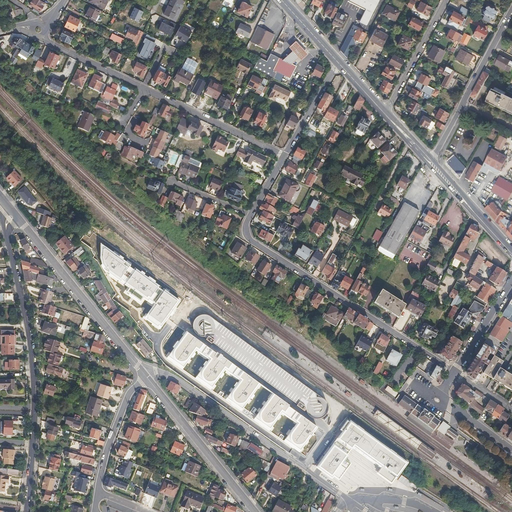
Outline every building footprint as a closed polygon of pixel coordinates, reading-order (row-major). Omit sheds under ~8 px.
[(42,5),(43,2),(41,0),(40,0),(33,0),(31,4),(34,6),(32,10),(38,13),(40,10),(43,5),(42,5)] [(110,1),(110,0),(87,0),(104,9),(108,1),(110,1)] [(185,1),(182,0),(171,0),(164,14),(174,19),(181,4),(183,6),(185,1)] [(366,24),(378,0),(348,0),(365,8),(359,20),(366,24)] [(426,15),(430,6),(421,1),(416,10),(426,15)] [(253,12),(250,11),(252,6),(243,2),(238,12),(247,16),(248,15),(251,16),(253,12)] [(23,9),(13,4),(16,16),(25,14),(23,9)] [(495,14),(497,10),(487,4),(482,14),(484,15),(482,19),(489,23),(491,19),(493,20),(496,14),(495,14)] [(332,18),(336,9),(328,5),(324,13),(327,14),(327,15),(332,18)] [(394,20),(399,11),(387,5),(384,10),(389,13),(388,16),(394,20)] [(461,5),(459,12),(465,15),(468,9),(461,5)] [(95,21),(100,11),(91,6),(86,17),(95,21)] [(460,24),(464,17),(454,11),(450,19),(460,24)] [(343,29),(348,19),(337,13),(332,23),(343,29)] [(74,31),(79,21),(70,16),(64,27),(74,31)] [(423,22),(412,16),(408,24),(419,30),(423,22)] [(468,26),(472,18),(468,16),(464,24),(468,26)] [(482,39),(489,27),(472,18),(468,26),(463,35),(460,41),(466,44),(471,35),(474,34),(482,39)] [(171,36),(175,28),(170,26),(163,22),(159,30),(171,36)] [(252,29),(240,23),(236,31),(248,38),(252,29)] [(192,31),(182,26),(180,30),(176,36),(179,38),(179,39),(182,41),(183,40),(186,42),(192,31)] [(347,58),(355,42),(354,38),(353,37),(358,29),(353,26),(340,50),(347,58)] [(268,49),(275,35),(258,27),(251,41),(268,49)] [(137,44),(140,37),(138,36),(138,35),(139,33),(130,28),(126,37),(134,41),(133,42),(137,44)] [(381,46),(387,35),(375,28),(369,40),(381,46)] [(362,42),(366,34),(358,29),(353,37),(362,42)] [(460,41),(463,35),(450,29),(446,37),(455,42),(455,41),(456,41),(459,43),(460,41)] [(73,36),(63,31),(60,37),(61,38),(61,39),(68,43),(70,40),(73,36)] [(138,35),(138,36),(140,37),(137,44),(136,45),(138,46),(144,33),(140,31),(139,33),(138,35)] [(285,34),(282,32),(276,43),(280,45),(282,46),(288,35),(285,34)] [(124,39),(113,34),(111,38),(122,44),(124,39)] [(413,40),(407,37),(407,35),(405,34),(404,36),(403,35),(402,36),(400,35),(397,40),(399,41),(397,45),(407,50),(408,49),(410,46),(413,40)] [(157,40),(148,35),(146,39),(147,40),(145,44),(143,48),(150,52),(152,50),(153,46),(155,43),(157,40)] [(24,44),(23,43),(24,42),(17,37),(13,44),(11,42),(9,44),(14,47),(15,45),(21,49),(24,44)] [(303,56),(306,53),(294,40),(291,44),(288,46),(293,51),(288,56),(284,59),(292,63),(296,60),(299,58),(300,59),(303,56)] [(27,58),(34,48),(27,44),(26,44),(25,45),(24,44),(21,49),(19,52),(19,53),(27,58)] [(439,62),(445,51),(434,45),(428,56),(439,62)] [(150,52),(143,48),(140,55),(147,59),(150,52)] [(15,58),(19,53),(19,52),(16,49),(11,56),(13,57),(10,61),(12,63),(15,58)] [(468,64),(473,55),(462,49),(456,58),(468,64)] [(184,53),(177,50),(174,55),(181,59),(184,53)] [(117,63),(121,55),(113,51),(112,53),(110,53),(109,56),(110,57),(113,58),(112,61),(117,63)] [(53,68),(59,56),(50,52),(44,64),(53,68)] [(278,56),(271,53),(267,61),(260,57),(254,68),(269,75),(278,56)] [(399,68),(403,60),(393,55),(387,66),(395,70),(396,67),(399,68)] [(289,80),(296,66),(284,59),(278,56),(269,75),(273,78),(277,71),(286,75),(285,77),(289,80)] [(509,72),(511,68),(511,66),(511,61),(501,56),(499,60),(496,58),(493,63),(498,66),(509,72)] [(41,67),(44,61),(39,59),(35,67),(38,68),(40,67),(41,67)] [(240,70),(242,72),(247,74),(252,65),(241,59),(237,68),(240,69),(240,70)] [(142,77),(147,66),(137,62),(133,70),(138,73),(137,74),(142,77)] [(319,77),(323,68),(316,64),(311,75),(312,76),(313,74),(319,77)] [(160,83),(164,74),(167,69),(161,66),(154,80),(158,82),(160,83)] [(390,79),(395,70),(386,66),(382,74),(390,79)] [(193,74),(180,67),(174,79),(179,82),(182,76),(190,80),(193,74)] [(452,77),(454,71),(446,67),(445,69),(443,73),(446,75),(441,84),(451,89),(456,79),(452,77)] [(484,86),(490,76),(493,70),(487,67),(478,85),(483,88),(484,86)] [(81,88),(87,75),(77,71),(71,83),(81,88)] [(427,84),(430,78),(422,73),(415,86),(421,90),(431,95),(434,88),(427,84)] [(166,86),(170,77),(164,74),(160,83),(162,84),(166,86)] [(101,94),(105,86),(105,85),(99,82),(100,78),(94,75),(88,88),(101,94)] [(265,92),(269,85),(266,84),(267,82),(252,75),(248,85),(257,89),(256,91),(261,94),(263,91),(265,92)] [(58,81),(58,80),(57,79),(56,80),(52,78),(48,86),(59,92),(63,84),(58,81)] [(199,97),(205,82),(197,78),(191,93),(199,97)] [(219,94),(223,86),(211,80),(207,87),(214,91),(214,92),(219,94)] [(388,93),(392,85),(384,81),(380,89),(388,93)] [(115,91),(118,86),(112,83),(110,88),(105,86),(101,94),(98,102),(103,105),(117,111),(118,107),(116,103),(111,100),(115,91)] [(287,100),(291,92),(276,84),(269,97),(275,100),(277,95),(287,100)] [(477,100),(482,91),(483,88),(478,85),(471,97),(477,100)] [(421,93),(420,93),(421,92),(420,91),(421,90),(415,86),(414,89),(412,88),(411,90),(411,89),(409,93),(410,93),(409,95),(416,99),(418,95),(420,96),(421,93)] [(511,98),(494,90),(489,102),(498,106),(498,107),(503,109),(504,109),(511,112),(511,98)] [(329,105),(333,98),(325,94),(321,101),(329,105)] [(218,101),(219,101),(218,105),(227,109),(232,101),(222,96),(220,100),(218,99),(218,101)] [(359,111),(364,101),(360,96),(353,108),(359,111)] [(415,114),(420,104),(412,100),(407,110),(415,114)] [(325,112),(329,105),(321,101),(317,108),(325,112)] [(424,113),(430,103),(428,101),(422,112),(424,113)] [(108,110),(102,107),(103,105),(98,102),(96,106),(94,105),(93,108),(102,112),(100,117),(107,120),(109,116),(106,114),(108,110)] [(168,111),(169,109),(162,105),(159,110),(157,114),(164,118),(166,115),(168,116),(170,112),(169,112),(168,111)] [(248,119),(253,110),(245,106),(240,116),(243,118),(243,117),(248,119)] [(268,124),(273,114),(261,108),(255,122),(262,126),(264,122),(268,124)] [(333,122),(338,112),(329,108),(324,117),(333,122)] [(443,121),(448,113),(440,108),(435,117),(443,121)] [(88,134),(94,117),(84,113),(78,130),(88,134)] [(293,127),(298,119),(292,116),(293,114),(292,113),(289,119),(287,124),(293,127)] [(343,127),(348,119),(344,117),(345,115),(342,114),(337,123),(343,127)] [(150,127),(155,117),(152,115),(147,125),(148,126),(150,127)] [(422,124),(427,127),(431,129),(434,122),(430,120),(423,116),(419,123),(422,125),(422,124)] [(356,129),(355,132),(355,134),(360,136),(362,136),(363,133),(364,133),(369,122),(366,121),(365,121),(362,119),(356,129)] [(183,136),(183,135),(187,137),(189,137),(190,134),(196,137),(201,127),(195,124),(195,126),(194,125),(185,121),(181,129),(178,134),(183,136)] [(143,137),(148,126),(147,125),(142,123),(140,128),(139,127),(139,128),(136,127),(134,132),(138,133),(138,135),(143,137)] [(316,140),(319,135),(310,131),(308,135),(316,140)] [(336,140),(339,135),(339,134),(333,131),(329,138),(331,139),(332,138),(336,140)] [(377,149),(385,141),(378,133),(369,141),(377,149)] [(112,148),(116,141),(117,142),(120,137),(116,135),(115,139),(105,134),(101,142),(112,148)] [(123,145),(127,137),(122,134),(120,137),(117,142),(118,143),(123,145)] [(224,152),(229,142),(223,140),(222,139),(222,138),(218,136),(211,150),(216,152),(218,149),(224,152)] [(502,150),(507,140),(500,136),(494,146),(502,150)] [(328,156),(332,148),(328,145),(328,144),(327,143),(322,153),(328,156)] [(378,151),(383,156),(379,160),(384,165),(388,161),(397,153),(387,143),(378,151)] [(143,153),(129,147),(128,149),(125,148),(123,152),(121,151),(120,154),(122,155),(121,157),(130,161),(133,155),(141,158),(143,153)] [(165,155),(167,152),(157,148),(153,158),(157,160),(161,153),(165,155)] [(262,165),(266,157),(249,149),(247,153),(245,152),(245,151),(239,148),(236,155),(242,158),(242,157),(245,158),(243,161),(250,164),(252,160),(262,165)] [(300,162),(305,152),(297,148),(294,155),(293,158),(294,158),(300,162)] [(162,162),(165,156),(165,155),(161,153),(157,160),(162,162)] [(181,166),(185,156),(181,154),(176,164),(181,166)] [(460,179),(465,169),(453,155),(446,163),(460,179)] [(161,170),(163,166),(165,167),(166,166),(169,159),(168,157),(165,156),(162,162),(157,160),(153,158),(150,156),(148,161),(150,164),(152,164),(152,166),(161,170)] [(195,179),(200,169),(199,169),(202,163),(185,156),(181,166),(178,173),(182,175),(183,174),(195,179)] [(320,170),(323,165),(317,161),(313,169),(316,170),(317,169),(320,170)] [(294,174),(298,167),(289,162),(287,166),(288,166),(286,169),(294,174)] [(473,183),(479,172),(482,167),(474,162),(465,179),(473,183)] [(360,178),(361,175),(344,167),(339,176),(350,181),(349,183),(356,187),(359,183),(363,185),(365,180),(360,178)] [(311,187),(316,177),(313,175),(314,174),(311,172),(305,184),(311,187)] [(21,183),(22,182),(15,174),(7,180),(14,189),(21,183)] [(404,190),(409,181),(401,177),(396,185),(404,190)] [(508,197),(511,190),(511,185),(498,177),(490,190),(504,198),(507,200),(508,197)] [(218,192),(222,183),(213,179),(208,187),(218,192)] [(300,188),(300,187),(299,186),(299,185),(287,179),(279,195),(290,201),(295,191),(296,192),(297,192),(298,191),(299,191),(300,190),(300,188)] [(159,195),(162,186),(158,183),(157,184),(150,181),(146,189),(154,192),(159,195)] [(236,201),(239,196),(240,197),(242,193),(240,192),(243,186),(233,182),(232,184),(231,184),(230,186),(231,187),(231,188),(227,186),(223,196),(236,201)] [(39,199),(26,185),(19,192),(28,203),(30,202),(33,205),(39,199)] [(180,206),(183,197),(171,192),(168,199),(176,203),(176,204),(180,206)] [(274,205),(277,198),(268,194),(266,197),(269,199),(267,201),(274,205)] [(163,208),(167,199),(162,197),(159,205),(163,208)] [(500,211),(507,200),(504,198),(500,205),(496,201),(493,201),(484,209),(495,221),(500,211)] [(186,208),(188,209),(187,211),(192,214),(197,203),(190,200),(186,208)] [(312,216),(319,201),(318,201),(318,202),(314,200),(312,204),(311,203),(306,213),(312,216)] [(419,212),(411,207),(404,203),(379,248),(386,252),(394,256),(419,212)] [(209,219),(212,211),(211,211),(213,206),(210,205),(210,206),(205,204),(201,214),(205,216),(205,217),(209,219)] [(276,209),(266,204),(265,206),(262,205),(259,209),(264,211),(269,214),(270,210),(274,212),(276,209)] [(392,211),(382,205),(378,213),(387,219),(392,211)] [(49,219),(51,214),(40,209),(37,214),(44,217),(49,219)] [(356,219),(352,217),(338,210),(333,219),(347,227),(349,224),(353,226),(356,219)] [(226,229),(230,218),(224,216),(225,213),(221,211),(215,224),(226,229)] [(270,223),(273,216),(269,214),(264,211),(260,218),(270,223)] [(511,223),(505,215),(505,214),(500,211),(495,221),(504,230),(507,233),(511,223)] [(433,226),(437,218),(427,213),(423,220),(433,226)] [(298,228),(303,217),(298,215),(297,217),(294,215),(292,218),(296,219),(292,225),(298,228)] [(49,229),(52,221),(49,219),(44,217),(41,226),(49,229)] [(319,235),(324,227),(315,222),(311,231),(319,235)] [(289,237),(293,229),(280,223),(277,230),(289,237)] [(465,251),(463,250),(469,239),(472,241),(475,237),(479,230),(470,225),(458,248),(453,258),(454,258),(460,262),(465,265),(469,257),(464,254),(465,253),(465,251)] [(419,244),(425,233),(415,228),(409,238),(419,244)] [(271,241),(274,236),(274,235),(268,232),(262,229),(259,235),(271,241)] [(378,242),(383,234),(377,231),(372,239),(378,242)] [(448,235),(449,233),(445,231),(444,233),(443,232),(438,241),(450,248),(455,239),(451,237),(448,235)] [(72,246),(63,237),(55,244),(59,249),(63,254),(72,246)] [(31,251),(24,239),(21,241),(27,253),(31,251)] [(240,258),(246,249),(237,243),(231,252),(240,258)] [(120,279),(130,265),(101,244),(100,257),(102,264),(108,272),(120,279)] [(305,262),(312,251),(302,245),(300,249),(299,248),(294,255),(305,262)] [(81,246),(74,252),(78,256),(84,251),(81,246)] [(308,262),(317,267),(323,255),(315,250),(308,262)] [(254,264),(259,257),(250,251),(248,254),(247,253),(246,255),(247,256),(245,259),(254,264)] [(330,265),(336,256),(333,254),(326,263),(330,265)] [(474,277),(483,259),(477,255),(468,273),(469,274),(474,277)] [(48,268),(42,261),(32,258),(31,263),(48,268)] [(38,274),(40,268),(36,267),(36,266),(31,264),(31,263),(21,260),(23,270),(38,274)] [(77,267),(79,264),(77,261),(75,263),(73,260),(71,261),(71,260),(66,264),(72,271),(75,269),(76,271),(77,271),(79,270),(77,267)] [(266,273),(271,265),(263,260),(258,267),(266,273)] [(434,272),(437,266),(429,262),(426,268),(434,272)] [(498,286),(506,273),(492,264),(490,268),(489,269),(494,272),(491,276),(490,275),(489,277),(490,277),(488,280),(498,286)] [(90,273),(84,265),(84,266),(79,270),(77,271),(83,279),(90,273)] [(330,280),(336,271),(326,265),(321,274),(326,277),(330,280)] [(277,283),(281,276),(283,278),(286,272),(275,266),(272,272),(275,273),(271,280),(277,283)] [(53,278),(45,276),(38,274),(23,270),(25,282),(34,280),(51,285),(53,278)] [(158,288),(135,271),(127,283),(150,299),(158,288)] [(494,292),(496,290),(474,277),(469,274),(466,280),(470,282),(468,286),(477,291),(480,286),(483,288),(478,297),(475,295),(472,301),(482,306),(485,307),(486,305),(494,292)] [(339,285),(343,279),(336,275),(330,286),(337,290),(339,285)] [(348,288),(352,281),(345,276),(343,279),(339,285),(346,289),(343,294),(347,297),(348,295),(351,290),(348,288)] [(422,285),(434,292),(433,294),(434,295),(441,282),(437,280),(437,281),(427,276),(422,285)] [(114,305),(99,280),(93,280),(100,291),(97,292),(104,304),(108,310),(111,307),(114,305)] [(356,293),(361,284),(359,282),(356,281),(351,290),(348,295),(351,297),(352,295),(355,297),(357,294),(356,293)] [(370,289),(362,284),(357,293),(365,297),(370,289)] [(311,291),(307,289),(308,288),(303,285),(302,286),(300,285),(294,295),(297,297),(299,294),(303,296),(304,296),(307,298),(311,291)] [(48,305),(52,292),(43,289),(39,302),(45,304),(48,305)] [(405,305),(382,290),(374,302),(390,313),(389,315),(393,317),(394,316),(398,318),(403,308),(405,305)] [(464,297),(457,293),(452,290),(448,297),(458,301),(459,299),(462,300),(464,297)] [(322,297),(319,296),(320,295),(315,292),(314,295),(311,293),(308,300),(314,303),(313,305),(314,306),(317,308),(322,297)] [(176,302),(163,293),(147,315),(160,324),(176,302)] [(413,313),(419,302),(422,296),(417,294),(415,297),(418,299),(416,302),(411,300),(411,301),(408,300),(405,305),(403,308),(409,311),(413,313)] [(476,317),(480,311),(482,312),(485,307),(482,306),(472,301),(469,299),(467,302),(471,305),(467,311),(463,308),(459,314),(457,313),(457,315),(467,321),(471,314),(476,317)] [(427,308),(425,307),(419,304),(420,303),(419,302),(413,313),(416,315),(420,317),(423,312),(425,313),(427,308)] [(54,312),(56,308),(48,305),(45,304),(42,313),(54,317),(55,312),(54,312)] [(114,323),(123,316),(114,305),(111,307),(113,310),(111,311),(111,310),(108,313),(108,314),(107,315),(114,323)] [(336,326),(343,313),(339,311),(339,310),(336,308),(331,305),(326,314),(324,313),(322,318),(336,326)] [(452,320),(458,308),(456,307),(455,308),(453,307),(448,318),(452,320)] [(369,321),(348,308),(342,319),(343,319),(345,317),(365,329),(366,328),(369,321)] [(511,322),(511,320),(511,312),(506,308),(501,316),(511,322)] [(196,334),(311,417),(316,419),(318,419),(322,418),(325,416),(327,412),(327,409),(328,406),(327,404),(325,401),(322,398),(210,317),(205,315),(200,315),(198,317),(194,319),(193,325),(193,329),(196,334)] [(462,328),(467,321),(457,315),(456,316),(457,317),(453,322),(462,328)] [(511,323),(511,322),(501,316),(499,319),(495,325),(507,333),(509,330),(511,325),(511,323)] [(86,330),(89,320),(88,318),(84,317),(81,329),(86,330)] [(54,335),(57,326),(44,322),(41,331),(54,335)] [(434,338),(436,332),(419,323),(415,331),(419,333),(418,336),(424,339),(424,338),(427,340),(429,335),(434,338)] [(501,342),(507,333),(495,325),(489,334),(497,339),(501,342)] [(128,335),(134,330),(131,326),(125,331),(128,335)] [(102,335),(87,331),(86,330),(81,329),(80,328),(79,330),(84,332),(84,333),(83,337),(85,338),(85,337),(95,340),(94,341),(102,344),(103,339),(104,337),(102,335)] [(1,330),(1,333),(1,345),(13,345),(15,345),(15,336),(14,336),(14,330),(1,330)] [(207,347),(186,332),(168,359),(182,369),(195,350),(202,355),(207,347)] [(383,353),(390,340),(388,339),(388,338),(381,334),(374,347),(383,353)] [(497,339),(489,334),(487,339),(494,343),(497,339)] [(451,360),(462,343),(452,336),(446,345),(444,344),(438,354),(448,361),(450,360),(451,360)] [(152,351),(142,339),(136,344),(146,356),(152,351)] [(56,354),(59,344),(46,340),(46,341),(44,341),(43,346),(44,346),(43,350),(51,353),(56,354)] [(101,354),(103,347),(101,346),(102,344),(94,341),(91,350),(101,354)] [(479,351),(475,357),(487,366),(489,362),(493,356),(496,352),(483,344),(479,351)] [(13,354),(13,345),(1,345),(1,354),(13,354)] [(202,355),(209,360),(197,377),(211,387),(224,369),(232,374),(237,368),(207,347),(202,355)] [(395,365),(401,355),(391,350),(385,360),(390,363),(390,364),(391,365),(392,364),(395,365)] [(58,366),(61,356),(56,354),(51,353),(50,357),(49,358),(48,362),(58,366)] [(499,368),(503,362),(493,356),(489,362),(487,366),(483,373),(492,379),(499,368)] [(483,373),(487,366),(475,357),(466,371),(467,375),(473,380),(479,371),(483,373)] [(511,391),(511,358),(504,372),(499,368),(492,379),(511,391)] [(18,370),(18,361),(9,361),(9,365),(5,364),(5,370),(18,370)] [(376,374),(382,363),(379,361),(373,372),(376,374)] [(63,371),(53,368),(54,365),(48,363),(46,372),(61,377),(63,371)] [(435,379),(441,371),(441,368),(434,364),(432,367),(430,367),(428,370),(427,370),(425,374),(433,379),(435,379)] [(232,374),(241,380),(228,399),(242,409),(260,384),(237,368),(232,374)] [(123,386),(126,377),(118,374),(114,384),(123,386)] [(14,389),(13,380),(0,380),(0,387),(7,388),(8,389),(14,389)] [(175,393),(179,387),(171,382),(167,389),(175,393)] [(111,388),(101,384),(100,386),(97,396),(108,399),(109,394),(111,388)] [(475,397),(472,395),(473,394),(479,398),(480,397),(482,398),(483,395),(475,390),(474,392),(466,387),(467,385),(465,384),(463,384),(462,385),(461,384),(457,392),(457,395),(456,398),(468,406),(469,403),(470,404),(474,399),(475,397)] [(53,396),(55,388),(47,385),(44,393),(53,396)] [(385,389),(393,396),(395,394),(387,386),(385,389)] [(140,406),(144,397),(139,395),(135,404),(140,406)] [(294,410),(273,395),(256,419),(269,428),(281,411),(288,417),(294,410)] [(438,426),(439,425),(441,422),(437,419),(430,414),(425,410),(421,407),(405,396),(399,404),(398,405),(410,414),(418,420),(422,423),(423,424),(428,427),(430,429),(434,432),(438,426)] [(97,416),(102,401),(91,397),(86,413),(97,416)] [(492,414),(497,405),(489,400),(488,402),(484,408),(488,410),(488,411),(492,414)] [(204,410),(194,403),(188,411),(200,415),(204,410)] [(481,414),(484,409),(477,404),(473,409),(481,414)] [(498,418),(502,411),(503,409),(497,405),(492,414),(498,418)] [(288,417),(296,423),(284,440),(298,450),(316,426),(294,410),(288,417)] [(436,454),(377,411),(373,417),(432,461),(436,454)] [(505,422),(509,416),(502,411),(498,418),(505,422)] [(140,424),(143,416),(132,412),(129,420),(140,424)] [(438,426),(434,432),(430,429),(428,427),(423,424),(422,423),(418,420),(410,414),(406,420),(449,452),(455,443),(445,436),(451,428),(443,422),(441,426),(439,425),(438,426)] [(79,429),(80,424),(82,425),(83,421),(79,420),(80,418),(74,416),(74,418),(70,417),(68,423),(71,424),(70,426),(79,429)] [(208,423),(209,420),(197,416),(195,421),(199,423),(199,424),(200,425),(201,423),(202,423),(203,421),(208,423)] [(164,427),(166,422),(154,417),(151,426),(163,431),(163,430),(164,427)] [(12,435),(13,421),(4,421),(4,435),(12,435)] [(407,463),(348,421),(333,442),(315,467),(330,478),(349,453),(353,446),(363,453),(382,467),(377,473),(390,482),(394,477),(396,478),(407,463)] [(506,439),(511,429),(511,425),(511,428),(505,423),(499,433),(506,439)] [(56,436),(58,429),(50,426),(47,434),(48,434),(55,436),(56,436)] [(136,442),(140,431),(128,426),(124,438),(136,442)] [(98,439),(101,431),(92,429),(90,437),(98,439)] [(459,436),(450,429),(447,433),(446,434),(456,441),(459,436)] [(231,431),(230,433),(226,442),(234,446),(239,435),(231,431)] [(220,446),(222,441),(207,434),(205,438),(207,441),(218,446),(219,445),(220,446)] [(246,451),(250,442),(243,439),(239,448),(246,451)] [(123,441),(121,446),(118,453),(122,454),(121,456),(124,457),(124,459),(125,459),(128,460),(132,451),(128,449),(130,444),(123,441)] [(181,456),(185,446),(175,442),(171,451),(181,456)] [(262,451),(251,444),(248,448),(260,455),(262,451)] [(91,458),(93,449),(83,446),(81,455),(91,458)] [(13,464),(14,455),(15,455),(16,450),(4,449),(3,454),(2,454),(2,457),(3,457),(3,458),(4,458),(3,464),(13,464)] [(91,458),(81,455),(77,455),(77,454),(73,453),(73,454),(66,452),(65,457),(74,459),(75,461),(78,462),(79,460),(80,459),(82,459),(81,461),(93,464),(95,459),(91,458)] [(57,472),(60,460),(59,460),(60,457),(55,455),(54,459),(51,458),(48,470),(57,472)] [(125,459),(122,466),(121,465),(119,471),(116,470),(114,473),(115,475),(116,476),(121,478),(121,476),(127,479),(131,470),(130,469),(133,462),(128,460),(125,459)] [(197,476),(201,466),(186,459),(182,470),(197,476)] [(282,477),(288,467),(277,461),(271,471),(269,470),(266,475),(269,477),(279,482),(282,478),(282,477)] [(90,474),(92,467),(83,464),(81,472),(90,474)] [(256,474),(249,467),(240,474),(247,482),(256,474)] [(85,493),(89,479),(80,477),(81,473),(72,471),(71,475),(77,477),(74,491),(85,493)] [(0,490),(5,491),(6,486),(8,487),(9,476),(0,475),(0,490)] [(116,486),(118,481),(106,476),(103,485),(110,487),(111,484),(116,486)] [(51,491),(55,479),(45,477),(44,481),(43,481),(42,485),(43,485),(41,489),(51,491)] [(401,477),(398,481),(408,488),(411,484),(401,477)] [(119,481),(118,481),(116,486),(125,489),(127,484),(119,481)] [(174,497),(178,488),(165,482),(161,492),(174,497)] [(277,496),(283,484),(281,483),(280,482),(277,488),(268,483),(265,489),(276,494),(275,495),(277,496)] [(226,493),(219,490),(220,487),(214,484),(210,495),(211,496),(215,497),(223,500),(226,493)] [(52,501),(54,494),(45,491),(43,499),(52,501)] [(200,508),(204,498),(188,491),(181,506),(188,509),(190,504),(200,508)] [(326,511),(333,500),(335,497),(330,494),(321,511),(319,511),(310,507),(310,511),(326,511)] [(274,511),(276,511),(282,502),(278,500),(272,511),(274,511)] [(292,511),(289,510),(290,507),(282,502),(276,511),(292,511)]
